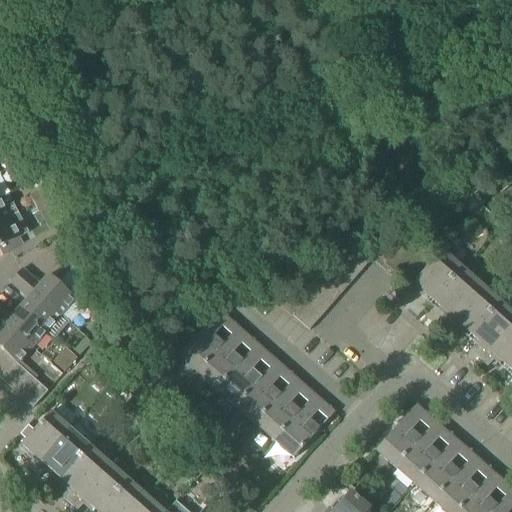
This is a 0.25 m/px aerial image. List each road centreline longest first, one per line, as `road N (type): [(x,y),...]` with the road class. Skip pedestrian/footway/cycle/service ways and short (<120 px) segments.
road 1 (residential): [(362,417),(396,379),(414,376),(511,457)]
road 2 (residential): [(362,417),(236,309)]
